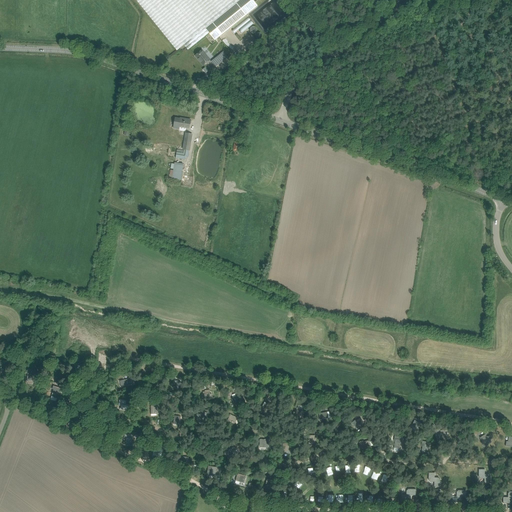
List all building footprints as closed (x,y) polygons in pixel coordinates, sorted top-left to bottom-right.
[(136,0),(177,50),(184,45),(188,50),(209,33),(215,40),(247,14),(257,6),(252,0),(136,0)] [(195,56),(199,61),(200,60),(204,65),(210,60),(202,50),(195,56)] [(223,52),(211,62),(216,67),(227,57),(223,52)] [(186,130),(186,128),(189,128),(191,120),(175,117),(173,128),(179,130),(180,130),(184,131),(186,130)] [(176,154),(176,158),(185,159),(188,157),(189,151),(192,134),(185,133),(183,150),(183,151),(177,150),(176,154)] [(171,170),(169,178),(172,179),(180,180),(183,164),(175,162),(174,164),(172,163),(171,168),(174,169),(173,170),(171,170)] [(0,371),(6,372),(7,366),(9,366),(9,361),(1,360),(0,364),(1,364),(0,371)] [(28,377),(27,380),(33,381),(34,374),(35,374),(36,370),(27,369),(27,373),(28,373),(28,376),(28,377)] [(123,380),(120,381),(121,387),(124,386),(132,384),(131,378),(123,380)] [(175,380),(173,387),(178,389),(179,387),(181,388),(183,383),(180,383),(181,381),(175,380)] [(57,398),(59,393),(59,391),(61,391),(62,388),(54,385),(53,389),(54,389),(53,393),(52,393),(53,393),(52,396),(57,398)] [(237,396),(232,398),(234,404),(244,400),(242,396),(240,396),(239,395),(237,396)] [(120,399),(119,405),(120,406),(120,409),(128,411),(129,405),(126,404),(126,400),(120,399)] [(260,411),(266,413),(269,406),(270,405),(270,404),(268,402),(267,403),(266,404),(264,403),(260,411)] [(303,409),(297,407),(294,416),(300,417),(303,409)] [(203,422),(203,417),(205,416),(205,413),(203,413),(203,414),(197,414),(197,422),(203,422)] [(235,423),(238,418),(230,414),(228,420),(235,423)] [(356,419),(351,423),(356,429),(359,428),(359,427),(364,422),(361,417),(356,420),(356,419)] [(411,424),(409,429),(417,433),(419,428),(418,428),(420,423),(414,420),(412,425),(411,424)] [(439,438),(439,437),(446,436),(445,430),(440,430),(440,429),(435,430),(436,438),(439,438)] [(481,443),(484,447),(492,442),(490,439),(489,439),(485,434),(480,437),(483,442),(481,443)] [(309,435),(309,443),(315,444),(315,439),(317,439),(317,435),(314,435),(309,435)] [(402,444),(403,438),(394,437),(394,441),(395,442),(394,448),(400,449),(401,443),(402,444)] [(260,439),(259,447),(262,447),(268,448),(269,440),(260,439)] [(364,440),(359,442),(362,450),(365,449),(365,448),(371,446),(369,440),(365,441),(364,440)] [(429,448),(431,442),(422,441),(422,444),(423,445),(422,451),(427,452),(428,447),(429,448)] [(236,452),(234,447),(225,451),(228,456),(236,452)] [(208,465),(207,473),(211,474),(217,475),(218,467),(212,466),(208,465)] [(485,469),(479,469),(479,476),(480,478),(484,478),(484,483),(490,483),(490,476),(489,474),(485,474),(485,469)] [(373,482),(375,473),(370,471),(367,480),(373,482)] [(435,473),(429,472),(428,480),(430,482),(434,482),(434,487),(440,487),(440,479),(439,478),(435,477),(435,473)] [(238,473),(236,480),(238,481),(244,483),(246,475),(240,474),(238,473)] [(415,495),(416,489),(408,489),(406,491),(406,494),(402,494),(401,500),(409,501),(411,499),(411,495),(415,495)] [(466,496),(466,490),(458,490),(457,492),(456,496),(452,496),(452,502),(459,502),(461,500),(461,496),(466,496)] [(503,497),(503,503),(510,503),(511,501),(511,491),(510,491),(508,493),(508,497),(503,497)]
